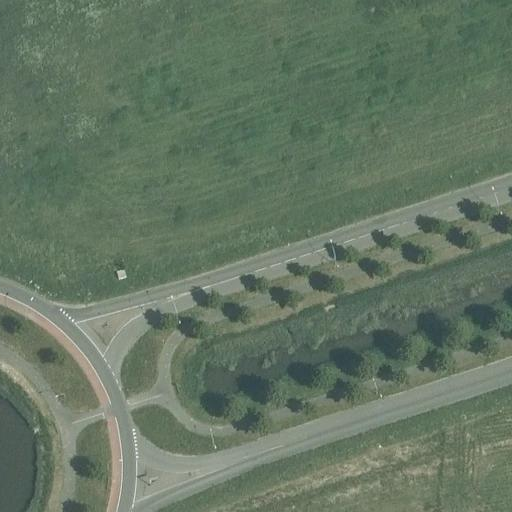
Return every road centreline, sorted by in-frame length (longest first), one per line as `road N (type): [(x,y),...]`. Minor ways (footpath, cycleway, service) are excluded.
road 1 (unclassified): [(511,187),(170,298)]
road 2 (unclassified): [(229,465),(511,372)]
road 3 (unclassified): [(170,298),(51,315)]
